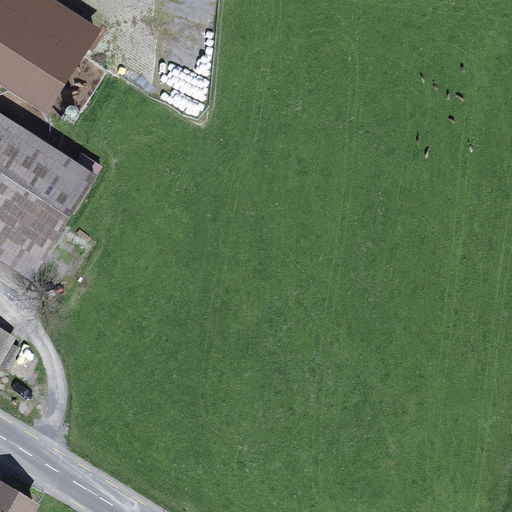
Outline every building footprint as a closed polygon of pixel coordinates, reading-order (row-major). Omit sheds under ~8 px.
[(40,0),(1,0),(0,3),(83,55),(96,35),(40,0)] [(0,2),(0,83),(46,113),(83,55),(0,3),(0,2)] [(0,250),(35,273),(95,180),(0,119),(0,250)] [(0,262),(30,282),(35,273),(0,250),(0,262)] [(0,358),(10,343),(0,337),(0,358)] [(0,511),(33,511),(35,510),(0,488),(0,511)]
